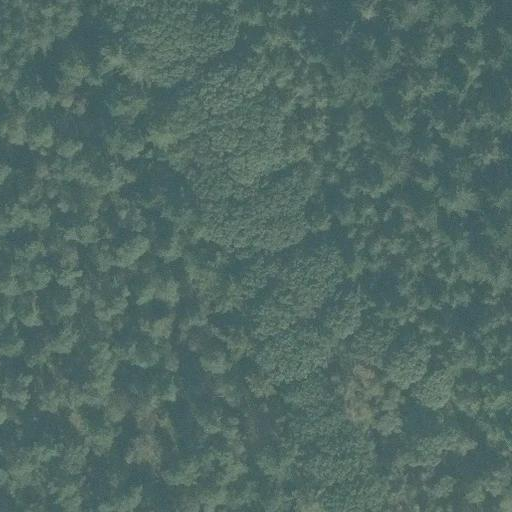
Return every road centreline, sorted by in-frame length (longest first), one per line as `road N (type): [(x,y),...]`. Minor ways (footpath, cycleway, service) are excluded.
road 1 (track): [(147,0),(252,266),(511,435)]
road 2 (track): [(83,0),(285,511)]
